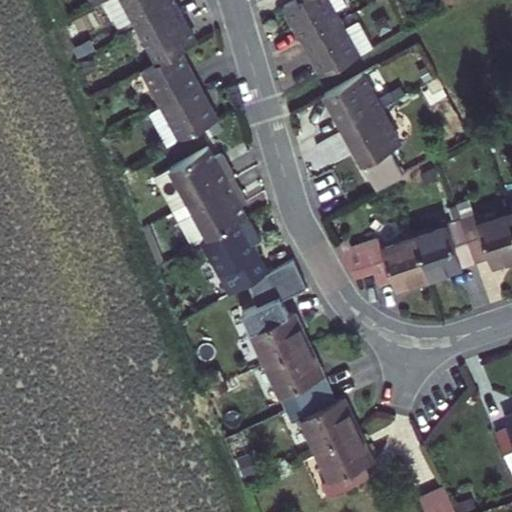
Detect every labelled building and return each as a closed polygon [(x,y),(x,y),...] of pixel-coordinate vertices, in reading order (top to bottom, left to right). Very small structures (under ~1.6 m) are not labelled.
[(127,0),(140,22),(178,1),(177,0),(127,0)] [(291,0),(282,5),(303,42),(342,21),(331,0),(291,0)] [(139,23),(158,57),(180,45),(197,35),(178,2),(139,23)] [(342,21),(303,42),(320,73),(372,45),(355,14),(342,21)] [(158,57),(140,67),(159,102),(200,80),(180,45),(158,57)] [(387,111),(363,69),(325,91),(349,132),(387,111)] [(200,80),(159,102),(180,142),(221,120),(200,80)] [(387,111),(349,132),(378,184),(403,171),(391,148),(400,138),(387,111)] [(211,140),(166,163),(184,198),(230,173),(211,140)] [(184,198),(206,238),(251,214),(230,173),(184,198)] [(511,252),(511,218),(507,203),(473,214),(469,201),(456,205),(472,256),(484,253),(487,260),(511,252)] [(206,238),(236,293),(272,274),(257,245),(265,241),(251,214),(206,238)] [(462,262),(447,218),(409,231),(424,275),(462,262)] [(346,247),(356,275),(374,269),(378,282),(394,277),(396,284),(424,275),(409,231),(381,241),(379,234),(362,239),(363,242),(346,247)] [(278,289),(243,306),(271,360),(314,339),(298,308),(289,313),(278,289)] [(314,339),(271,360),(291,401),(334,380),(314,339)] [(291,401),(316,451),(359,430),(334,380),(291,401)] [(511,407),(502,411),(508,424),(495,429),(511,469),(511,407)] [(374,476),(367,462),(373,458),(359,430),(316,451),(338,494),(374,476)] [(417,495),(423,511),(454,511),(455,511),(444,485),(417,495)]
